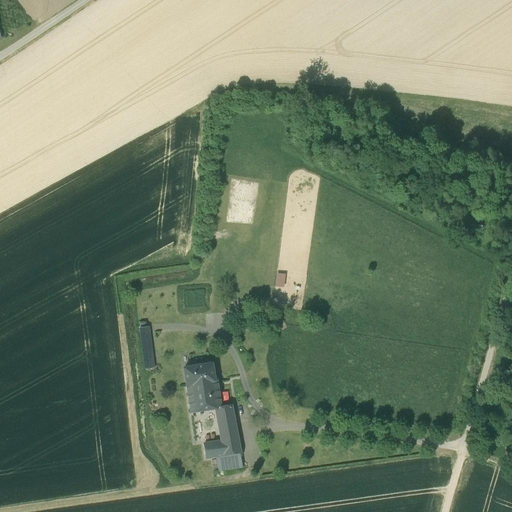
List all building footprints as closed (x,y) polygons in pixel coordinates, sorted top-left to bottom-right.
[(286,287),(288,274),(278,273),(276,286),(286,287)] [(141,336),(145,370),(154,369),(150,335),(141,336)] [(184,368),(186,386),(214,381),(212,364),(202,366),(200,364),(195,364),(193,367),(184,368)] [(203,444),(206,458),(215,457),(240,453),(237,439),(236,432),(231,406),(220,408),(216,380),(214,381),(186,386),(190,413),(215,409),(222,441),(203,444)] [(215,457),(218,472),(243,468),(240,453),(215,457)]
